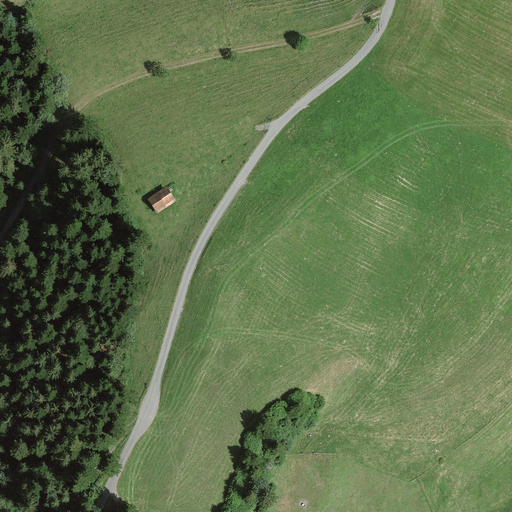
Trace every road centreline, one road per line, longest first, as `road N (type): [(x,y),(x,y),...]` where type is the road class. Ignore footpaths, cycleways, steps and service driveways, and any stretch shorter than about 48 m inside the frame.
road 1 (track): [(98,511),(144,415),(202,240),(274,131),(362,53),(391,0)]
road 2 (track): [(0,235),(64,124),(90,96),(169,67),(387,13)]
